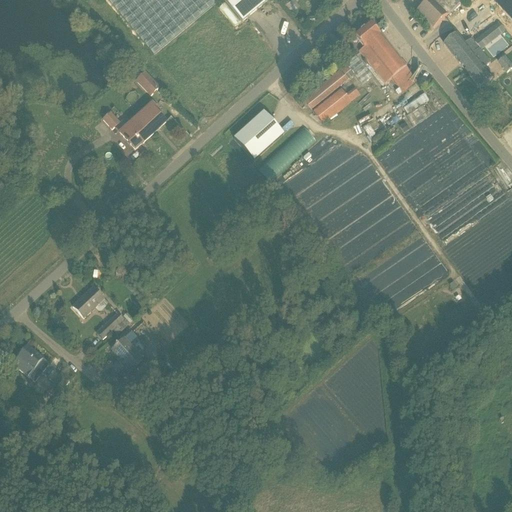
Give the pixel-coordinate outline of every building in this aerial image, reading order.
[(220,0),(223,0),(236,15),(242,23),(269,0),(106,0),(153,57),(220,0)] [(428,0),(416,13),(433,30),(462,0),(428,0)] [(511,0),(491,0),(511,22),(511,0)] [(287,6),(286,4),(284,6),(292,16),(298,11),(291,3),(287,6)] [(359,52),(385,85),(392,80),(406,68),(370,23),(354,36),(364,48),(359,52)] [(480,90),(494,79),(485,68),(491,63),(471,39),(465,44),(457,34),(444,45),(480,90)] [(511,64),(505,56),(497,62),(505,72),(511,65),(511,64)] [(304,100),(312,110),(354,76),(362,86),(372,77),(355,57),(304,100)] [(145,73),(144,73),(135,82),(150,98),(160,89),(145,73)] [(341,89),(313,111),(324,125),(360,95),(354,88),(346,95),(341,89)] [(403,109),(408,116),(429,101),(425,95),(403,109)] [(166,123),(160,117),(162,114),(152,102),(117,134),(134,152),(166,123)] [(407,118),(413,128),(430,116),(423,106),(407,118)] [(120,124),(111,113),(102,121),(112,132),(115,129),(119,125),(120,124)] [(262,113),(233,140),(253,162),(283,135),(262,113)] [(405,124),(400,127),(404,134),(410,130),(405,124)] [(303,129),(257,171),(268,183),(314,141),(303,129)] [(83,320),(95,309),(104,300),(93,289),(73,308),(83,320)] [(103,341),(114,331),(118,335),(128,326),(118,315),(97,334),(103,341)] [(129,373),(142,361),(124,341),(117,346),(115,347),(116,348),(112,351),(122,362),(125,365),(123,367),(129,373)] [(12,365),(28,378),(35,383),(43,373),(49,365),(27,347),(12,365)] [(174,394),(185,384),(175,372),(169,377),(145,397),(156,409),(174,394)] [(46,392),(55,400),(63,390),(54,382),(46,392)]
